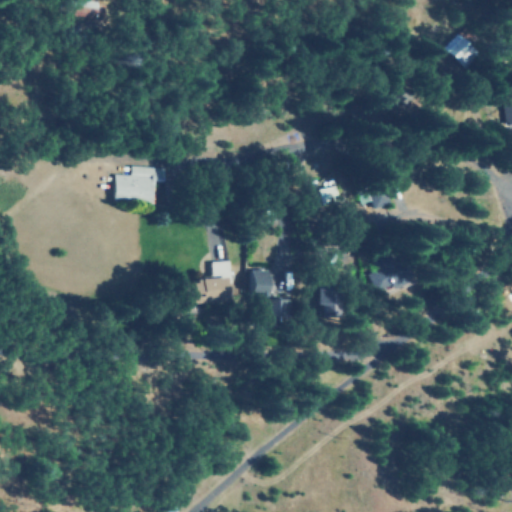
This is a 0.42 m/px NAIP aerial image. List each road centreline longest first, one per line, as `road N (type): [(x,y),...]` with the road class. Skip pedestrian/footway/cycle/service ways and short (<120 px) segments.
road 1 (residential): [(471,179),(463,223),(441,253),(392,275),(311,262),(92,186)]
road 2 (residential): [(220,56),(331,78),(372,108),(390,137),(471,179),(511,158)]
